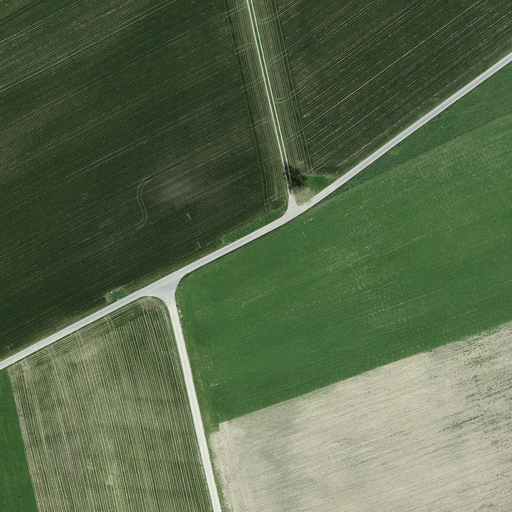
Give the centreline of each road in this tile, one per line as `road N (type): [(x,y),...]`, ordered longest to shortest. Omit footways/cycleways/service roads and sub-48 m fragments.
road 1 (track): [(294,212),(0,365)]
road 2 (track): [(511,60),(294,212)]
road 3 (track): [(163,281),(214,511)]
road 4 (track): [(247,0),(294,212)]
